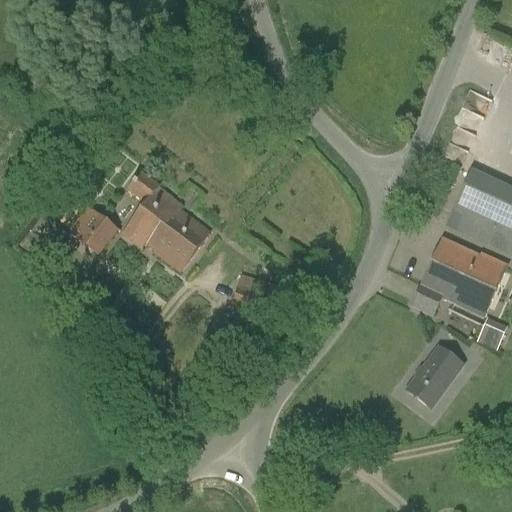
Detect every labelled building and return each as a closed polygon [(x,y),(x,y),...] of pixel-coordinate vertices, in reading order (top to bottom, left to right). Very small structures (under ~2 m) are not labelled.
[(448,223),(511,252),(511,194),(470,175),(448,223)] [(142,250),(145,246),(155,253),(154,255),(179,274),(208,235),(178,212),(181,210),(157,192),(158,190),(139,176),(126,194),(145,209),(124,237),(142,250)] [(118,234),(88,209),(68,233),(98,258),(118,234)] [(478,262),(442,245),(432,265),(421,289),(415,303),(411,309),(434,320),(443,300),(484,319),(507,271),(480,259),(478,262)] [(241,280),(232,319),(271,331),(282,292),(241,280)] [(441,353),(410,396),(430,411),(462,368),(441,353)]
